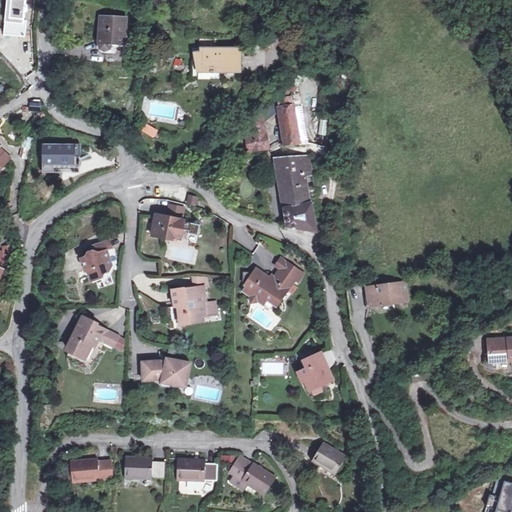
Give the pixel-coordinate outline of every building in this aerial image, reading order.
[(8,0),(4,37),(27,39),(29,0),(8,0)] [(111,40),(123,41),(125,21),(97,19),(95,48),(110,50),(111,40)] [(122,51),(123,41),(111,40),(110,50),(122,51)] [(212,72),(212,75),(219,75),(219,70),(243,70),(243,48),(200,48),(200,52),(195,52),(196,72),(212,72)] [(305,145),(296,104),(294,95),(280,98),(280,100),(282,109),(289,147),(305,145)] [(280,100),(268,107),(271,116),(282,109),(280,100)] [(271,116),(268,107),(263,111),(248,126),(257,152),(276,147),(266,120),(271,116)] [(318,134),(325,135),(327,121),(321,120),(318,134)] [(58,169),(78,168),(78,154),(84,154),(84,144),(46,146),(47,173),(58,172),(58,169)] [(5,155),(0,161),(0,176),(13,161),(5,155)] [(316,159),(286,165),(289,183),(286,183),(294,230),(322,233),(318,206),(315,207),(310,179),(320,177),(316,159)] [(186,204),(196,207),(198,197),(188,195),(186,204)] [(175,211),(173,222),(187,225),(189,213),(175,211)] [(173,222),(162,220),(157,242),(169,244),(169,241),(186,245),(188,235),(194,236),(194,239),(204,241),(206,230),(196,228),(196,230),(189,228),(190,225),(187,225),(173,222)] [(93,275),(97,287),(108,283),(107,280),(114,278),(119,269),(114,257),(118,255),(115,246),(98,252),(99,256),(94,258),(95,261),(87,264),(91,276),(93,275)] [(6,252),(6,262),(17,263),(16,251),(6,252)] [(287,271),(291,274),(298,266),(289,259),(282,268),(287,271)] [(291,274),(287,271),(279,281),(264,270),(247,291),(267,307),(268,305),(272,300),(278,304),(289,289),(293,292),(301,282),(304,284),(311,275),(298,266),(291,274)] [(198,282),(199,293),(209,292),(214,291),(212,283),(198,282)] [(371,288),(374,308),(412,303),(410,283),(371,288)] [(278,304),(272,300),(268,305),(277,312),(293,292),(289,289),(278,304)] [(209,292),(199,293),(177,296),(180,314),(183,314),(185,328),(203,327),(202,323),(224,320),(222,307),(209,309),(208,303),(211,303),(209,292)] [(120,347),(93,336),(94,331),(84,328),(70,361),(85,368),(90,355),(97,358),(101,350),(116,356),(120,347)] [(511,338),(491,341),(492,362),(511,359),(511,338)] [(342,365),(335,349),(325,354),(333,373),(342,365)] [(325,354),(324,354),(308,362),(311,369),(305,372),(314,391),(316,390),(324,386),(337,380),(333,373),(325,354)] [(191,390),(195,368),(176,365),(177,367),(167,368),(167,366),(148,366),(148,386),(167,386),(166,389),(179,392),(180,388),(191,390)] [(326,391),(324,386),(316,390),(318,395),(326,391)] [(341,471),(353,449),(326,435),(315,457),(341,471)] [(271,499),(282,479),(256,461),(255,463),(245,457),(235,473),(245,480),(243,481),(271,499)] [(136,482),(171,481),(170,463),(163,463),(163,458),(135,459),(136,482)] [(81,487),(119,483),(118,465),(105,466),(105,460),(79,463),(81,487)] [(189,481),(223,481),(223,464),(213,464),(212,460),(188,461),(189,481)] [(331,489),(335,477),(327,474),(323,487),(331,489)] [(511,511),(511,486),(504,485),(499,502),(489,499),(485,511),(511,511)]
